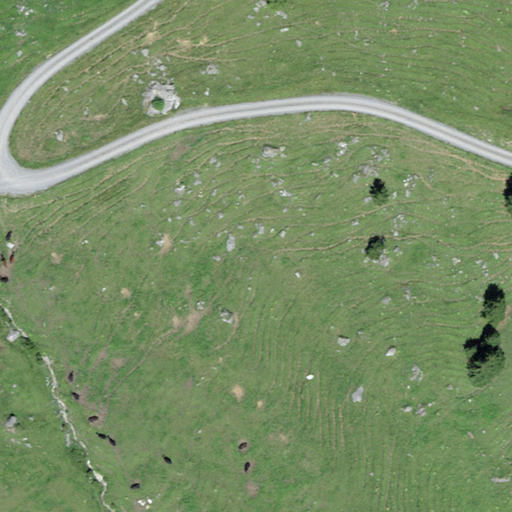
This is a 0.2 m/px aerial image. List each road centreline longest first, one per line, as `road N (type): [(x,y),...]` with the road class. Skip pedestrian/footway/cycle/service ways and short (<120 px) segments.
road 1 (track): [(0,175),(37,182),(185,120),(349,101),(511,163)]
road 2 (track): [(0,135),(21,93),(149,0)]
